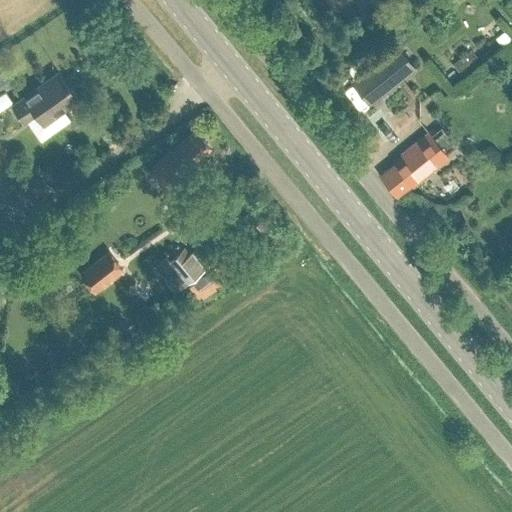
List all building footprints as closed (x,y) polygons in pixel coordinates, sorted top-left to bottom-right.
[(348,78),(367,103),(413,67),(394,43),(348,78)] [(479,59),(470,47),(451,62),(460,74),(479,59)] [(0,84),(14,75),(1,56),(0,57),(0,84)] [(77,97),(59,71),(39,86),(37,83),(10,102),(22,119),(35,110),(43,121),(77,97)] [(205,149),(209,145),(194,129),(149,170),(172,195),(203,167),(199,162),(208,153),(205,149)] [(395,161),(379,173),(396,193),(410,182),(412,184),(449,156),(426,130),(400,150),(401,152),(393,158),(395,161)] [(165,252),(152,262),(174,290),(183,283),(204,266),(212,260),(197,243),(190,248),(188,250),(183,244),(168,256),(165,252)] [(93,290),(121,268),(107,250),(79,272),(93,290)] [(198,298),(223,280),(212,265),(188,283),(198,298)] [(121,332),(128,342),(140,332),(133,323),(121,332)]
